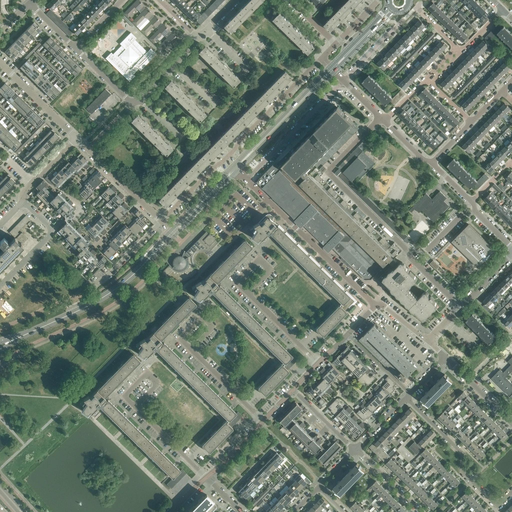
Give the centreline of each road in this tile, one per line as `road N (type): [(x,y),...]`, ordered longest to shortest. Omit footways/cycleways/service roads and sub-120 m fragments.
road 1 (residential): [(161,221),(322,58)]
road 2 (residential): [(377,305),(246,179)]
road 3 (secondary): [(26,334),(102,296),(173,233)]
road 4 (residential): [(406,398),(461,453),(460,471),(493,509),(511,496)]
road 5 (secondary): [(235,168),(332,69)]
road 6 (residential): [(246,179),(343,80)]
road 7 (unclassified): [(428,340),(511,254)]
